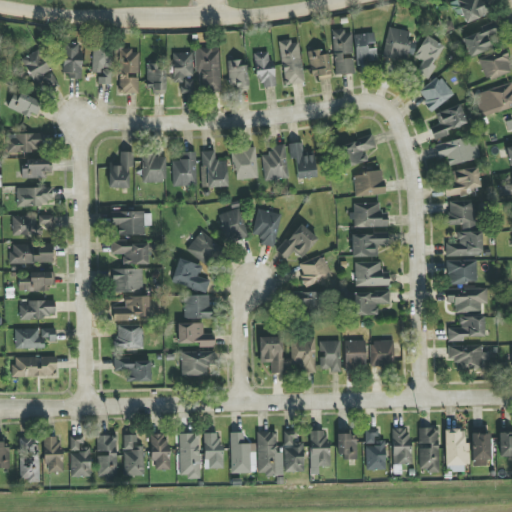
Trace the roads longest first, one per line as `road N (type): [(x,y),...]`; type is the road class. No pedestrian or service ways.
road 1 (residential): [(0,408),(511,396)]
road 2 (residential): [(423,398),(416,169),(396,117),(383,106)]
road 3 (residential): [(91,130),(383,106)]
road 4 (residential): [(87,407),(81,148),(91,130)]
road 5 (tertiary): [(0,8),(155,21)]
road 6 (tertiary): [(215,21),(354,0)]
